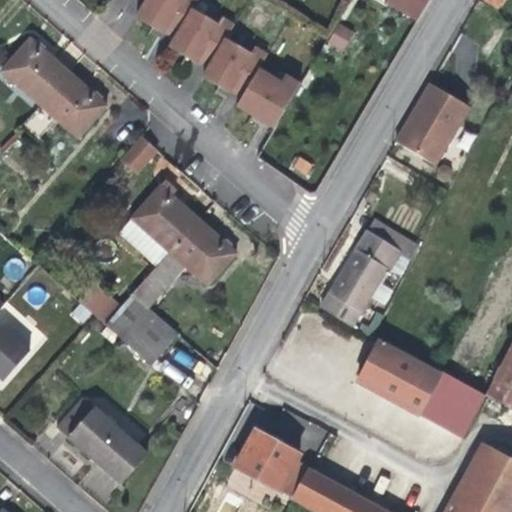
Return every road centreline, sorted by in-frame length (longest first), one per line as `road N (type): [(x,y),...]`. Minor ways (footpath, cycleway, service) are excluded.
road 1 (residential): [(47,0),(316,231)]
road 2 (residential): [(316,231),(165,511)]
road 3 (residential): [(460,0),(316,231)]
